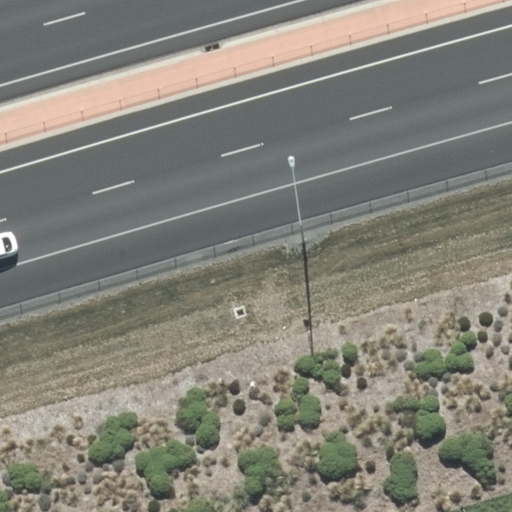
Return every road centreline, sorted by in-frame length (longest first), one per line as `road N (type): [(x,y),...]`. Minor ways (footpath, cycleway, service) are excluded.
road 1 (motorway): [(511,75),(0,218)]
road 2 (motorway): [(0,39),(139,0)]
